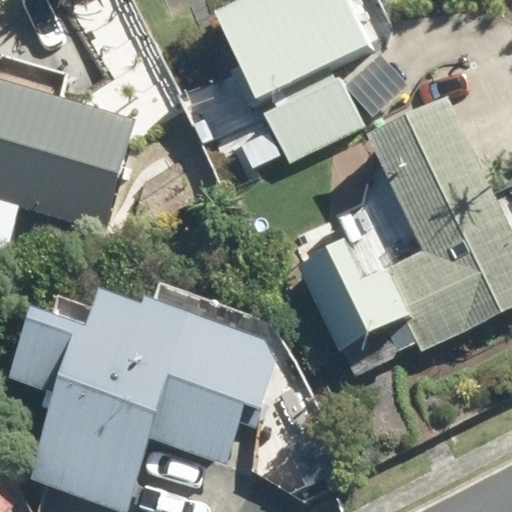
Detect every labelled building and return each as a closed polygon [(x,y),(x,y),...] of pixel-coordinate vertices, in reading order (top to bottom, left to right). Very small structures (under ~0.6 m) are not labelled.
[(228,29),(271,116),(386,62),(368,21),(393,9),(388,0),(303,0),(277,12),(275,7),(228,29)] [(0,99),(0,200),(109,230),(134,137),(53,114),(59,94),(32,87),(26,107),(0,99)] [(375,134),(355,91),(276,129),(297,173),(375,134)] [(438,261),(382,288),(370,261),(315,285),(356,370),(401,349),(408,364),(430,353),(433,360),(511,323),(511,210),(469,116),(386,152),(438,261)] [(264,178),(290,167),(280,143),(253,156),(264,178)] [(83,416),(55,489),(122,511),(141,511),(165,447),(241,472),(253,435),(270,440),(291,378),(280,354),(174,317),(170,326),(130,312),(116,351),(63,333),(62,333),(38,400),(83,416)] [(13,511),(0,499),(0,511),(13,511)]
